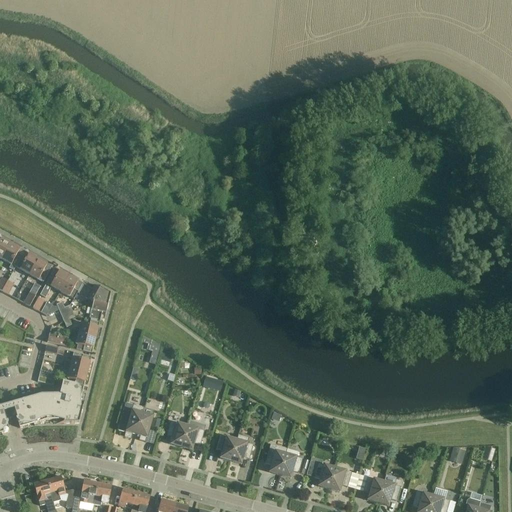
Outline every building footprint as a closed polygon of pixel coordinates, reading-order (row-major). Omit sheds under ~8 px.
[(0,238),(0,259),(2,260),(10,245),(0,238)] [(10,245),(2,260),(11,266),(15,258),(19,260),(24,252),(10,245)] [(20,270),(29,275),(38,260),(24,252),(19,260),(24,263),(20,270)] [(43,283),(46,278),(52,267),(47,265),(38,260),(29,275),(43,283)] [(55,269),(49,279),(46,285),(40,296),(45,299),(51,288),(60,292),(68,277),(59,271),(55,269)] [(68,277),(60,292),(69,298),(73,290),(78,293),(82,284),(68,277)] [(8,282),(2,292),(7,295),(13,285),(8,282)] [(89,288),(82,284),(78,293),(73,290),(69,298),(74,300),(77,294),(85,298),(90,289),(89,288)] [(93,303),(108,296),(110,295),(95,286),(93,290),(89,288),(90,289),(85,298),(92,303),(93,303)] [(30,294),(24,305),(29,308),(35,297),(30,294)] [(93,303),(89,319),(100,322),(102,312),(106,313),(109,299),(108,296),(93,303)] [(32,309),(38,312),(44,302),(38,299),(32,309)] [(59,311),(64,309),(62,303),(56,305),(57,308),(59,311)] [(61,317),(72,312),(70,306),(64,309),(59,311),(61,317)] [(47,313),(46,315),(46,316),(59,311),(57,308),(47,313)] [(72,312),(61,317),(64,323),(69,320),(75,318),(72,312)] [(99,323),(97,323),(90,321),(89,326),(81,324),(78,334),(96,339),(99,323)] [(49,334),(47,343),(66,348),(69,339),(49,334)] [(84,347),(83,352),(92,354),(93,349),(96,339),(78,334),(75,345),(84,347)] [(143,336),(141,343),(147,345),(146,351),(148,352),(151,341),(143,336)] [(46,346),(45,353),(56,355),(58,349),(46,346)] [(162,350),(159,360),(160,360),(169,363),(172,353),(162,350)] [(70,369),(87,373),(90,362),(91,357),(73,353),(70,369)] [(84,388),(85,383),(87,373),(70,369),(67,379),(75,381),(74,385),(82,387),(84,388)] [(39,377),(54,381),(56,375),(40,371),(39,377)] [(54,381),(39,377),(37,383),(53,386),(54,381)] [(205,378),(203,388),(220,393),(222,383),(205,378)] [(33,425),(64,424),(79,424),(83,409),(79,408),(79,402),(80,402),(84,388),(82,387),(74,385),(63,383),(59,397),(58,400),(42,400),(13,408),(13,409),(14,409),(19,429),(33,425)] [(125,404),(118,431),(125,433),(124,437),(131,439),(132,434),(136,436),(144,409),(125,404)] [(144,409),(136,436),(140,437),(139,441),(146,443),(152,445),(155,435),(149,433),(149,431),(153,417),(154,412),(144,409)] [(0,434),(9,432),(3,412),(3,411),(0,411),(0,434)] [(192,452),(193,447),(194,444),(200,446),(203,436),(204,432),(206,426),(189,421),(188,427),(187,427),(181,448),(192,452)] [(173,438),(172,441),(171,445),(181,448),(187,427),(177,424),(171,422),(169,427),(167,437),(173,438)] [(230,462),(237,441),(226,438),(220,436),(216,451),(222,452),(220,459),(230,462)] [(241,465),(243,461),(243,458),(249,460),(253,446),(247,444),(249,439),(238,436),(237,441),(230,462),(241,465)] [(271,466),(270,469),(269,473),(279,476),(286,455),(287,450),(270,445),(267,455),(265,465),(271,466)] [(483,460),(491,463),(495,450),(486,448),(483,460)] [(453,449),(450,461),(461,464),(465,452),(453,449)] [(286,455),(279,476),(290,479),(292,475),(292,472),(298,474),(301,464),(303,460),(296,458),(286,455)] [(320,480),(319,483),(318,487),(329,490),(335,469),(324,466),(318,464),(316,469),(314,478),(320,480)] [(335,469),(329,490),(339,493),(341,486),(347,488),(350,478),(352,474),(345,472),(335,469)] [(378,504),(386,507),(388,507),(390,503),(390,500),(397,502),(399,492),(401,488),(394,486),(396,479),(386,476),(384,483),(378,504)] [(60,501),(59,497),(65,495),(61,478),(47,481),(53,503),(60,501)] [(369,494),(368,496),(367,501),(378,504),(384,483),(373,480),(367,478),(363,492),(369,494)] [(45,506),(53,503),(47,481),(34,485),(37,498),(39,502),(44,501),(45,506)] [(86,504),(93,506),(94,502),(97,485),(84,482),(81,495),(80,500),(87,501),(86,504)] [(109,500),(109,497),(111,487),(97,485),(94,502),(93,506),(100,507),(101,504),(108,505),(109,500)] [(126,504),(133,506),(131,511),(137,494),(123,490),(119,502),(118,507),(125,509),(126,504)] [(416,492),(415,497),(412,506),(418,508),(416,511),(428,511),(433,497),(416,492)] [(137,494),(131,511),(145,511),(146,510),(150,497),(137,494)] [(73,510),(74,502),(75,497),(68,496),(65,508),(73,510)] [(433,497),(428,511),(446,511),(450,502),(433,497)] [(477,511),(480,504),(480,503),(470,500),(467,502),(466,505),(467,507),(465,511),(477,511)] [(161,501),(159,510),(158,511),(173,511),(175,505),(161,501)]
